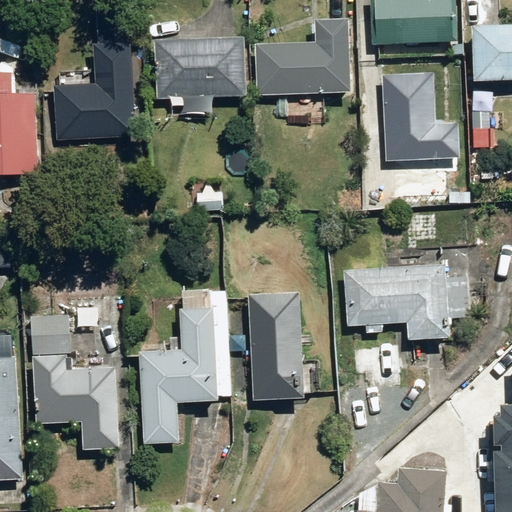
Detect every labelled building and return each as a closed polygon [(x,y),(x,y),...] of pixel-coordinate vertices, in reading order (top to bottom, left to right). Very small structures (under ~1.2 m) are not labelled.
[(365,0),(368,50),(448,46),(446,0),(365,0)] [(306,22),(306,48),(252,48),(252,97),(342,97),(342,47),(342,22),(306,22)] [(511,32),(466,31),(466,84),(511,85),(511,32)] [(153,43),(153,102),(237,103),(238,44),(153,43)] [(142,135),(140,82),(140,52),(103,53),(104,83),(63,84),(64,137),(142,135)] [(0,65),(0,164),(43,167),(47,91),(29,90),(30,68),(0,65)] [(452,124),(431,124),(429,76),(380,78),(383,159),(425,157),(453,156),(452,124)] [(230,190),(200,190),(200,208),(229,209),(230,190)] [(0,243),(0,264),(18,264),(17,243),(0,243)] [(475,273),(457,274),(456,259),(350,267),(354,321),(369,320),(370,331),(395,329),(394,319),(419,317),(420,336),(461,334),(460,314),(478,313),(475,273)] [(318,390),(314,287),(259,289),(262,392),(318,390)] [(187,440),(187,399),(232,400),(234,290),(189,290),(188,351),(152,350),(150,439),(187,440)] [(46,418),(91,418),(91,446),(126,446),(125,364),(97,365),(78,365),(77,313),(39,313),(39,353),(45,353),(46,418)] [(0,479),(6,479),(31,478),(25,333),(0,333),(0,336),(0,339),(0,479)] [(511,511),(511,401),(496,402),(499,511),(511,511)] [(436,511),(438,475),(392,473),(392,489),(375,488),(374,511),(358,511),(355,511),(354,511),(436,511)]
